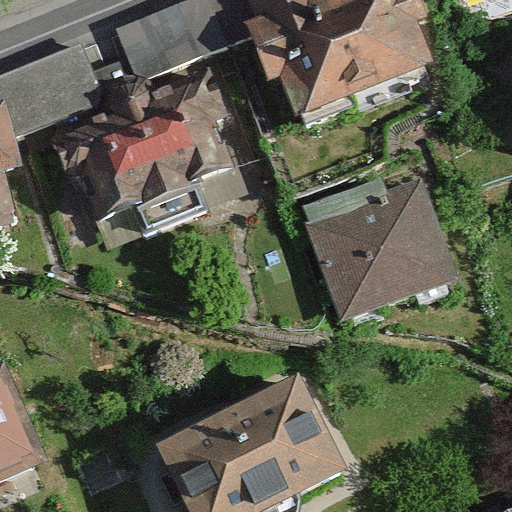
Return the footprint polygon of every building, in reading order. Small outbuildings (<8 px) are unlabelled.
[(216,0),(189,0),(127,24),(148,79),(234,46),(216,0)] [(421,0),(242,0),(290,136),(449,81),(421,0)] [(106,113),(56,140),(97,238),(253,175),(207,72),(163,92),(141,85),(124,85),(105,103),(106,113)] [(0,106),(0,251),(33,244),(1,107),(0,106)] [(420,171),(295,214),(338,337),(463,294),(420,171)] [(3,366),(0,367),(0,511),(2,511),(57,489),(3,366)] [(307,393),(160,467),(185,511),(316,511),(357,490),(307,393)]
